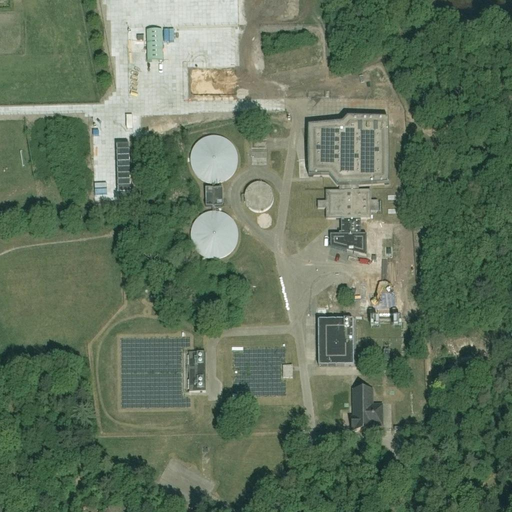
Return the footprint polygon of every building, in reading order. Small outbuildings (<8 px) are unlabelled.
[(337,187),(339,187),(359,187),(360,187),(389,185),(389,151),(388,120),(348,119),(343,124),(309,127),(308,152),(309,177),(329,178),(337,187)] [(191,155),(190,161),(191,167),(194,173),(197,178),(202,181),(208,184),(214,185),(220,184),(226,182),(231,178),(235,173),(237,167),(238,161),(237,155),(235,149),(231,144),(226,141),(221,138),(214,137),(208,138),(202,140),(198,144),(194,149),(191,155)] [(256,169),(271,169),(270,154),(255,155),(256,169)] [(272,204),(274,199),(273,195),(271,190),(268,187),(264,184),(260,183),(255,184),(251,186),(247,189),(245,193),(244,198),(245,203),(248,207),(251,211),(256,213),(261,213),(266,211),(270,208),(272,204)] [(223,207),(223,189),(206,189),(206,207),(223,207)] [(395,219),(394,189),(302,190),(302,220),(350,220),(360,220),(395,219)] [(237,243),(238,237),(238,231),(235,225),(232,220),(227,216),(221,213),(215,212),(209,213),(203,215),(198,219),(194,224),(191,230),(190,236),(191,242),(194,248),(197,253),(202,257),(208,259),(214,260),(220,260),(226,257),(231,254),(234,249),(237,243)] [(263,213),(260,224),(269,227),(272,216),(263,213)] [(361,236),(360,220),(350,220),(350,236),(361,236)] [(403,320),(397,321),(399,334),(406,332),(403,320)] [(353,321),(318,321),(319,367),(353,367),(353,321)] [(205,353),(189,354),(189,393),(206,393),(205,373),(205,353)] [(293,378),(292,366),(283,366),(283,378),(293,378)] [(354,390),(354,418),(351,418),(351,432),(354,432),(354,433),(372,433),(372,427),(382,427),(382,407),(372,407),(372,390),(354,390)]
